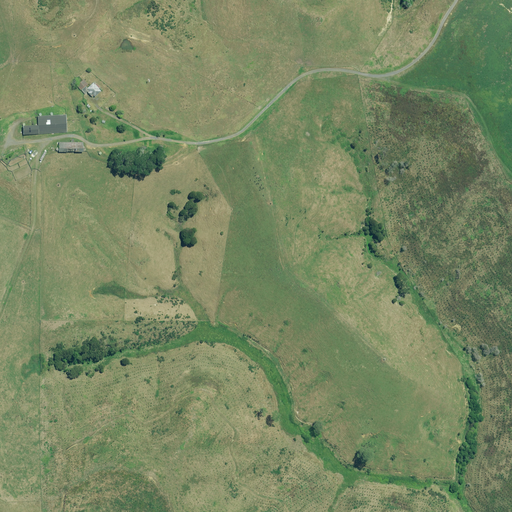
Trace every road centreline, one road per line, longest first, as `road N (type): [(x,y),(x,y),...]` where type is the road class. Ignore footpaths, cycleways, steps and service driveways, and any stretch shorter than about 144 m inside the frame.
road 1 (track): [(47,136),(35,224),(0,319)]
road 2 (track): [(47,136),(152,137),(149,127),(103,102)]
road 3 (track): [(511,163),(470,91),(396,71)]
